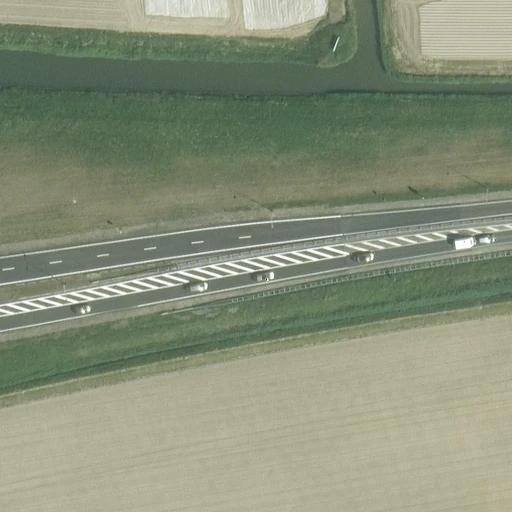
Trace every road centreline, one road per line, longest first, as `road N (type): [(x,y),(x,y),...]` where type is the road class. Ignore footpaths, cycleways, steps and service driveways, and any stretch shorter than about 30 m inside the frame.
road 1 (trunk): [(0,324),(511,238)]
road 2 (trunk): [(511,213),(369,224),(0,275)]
